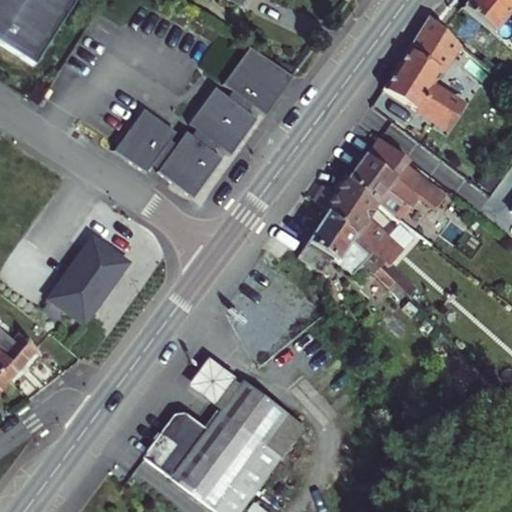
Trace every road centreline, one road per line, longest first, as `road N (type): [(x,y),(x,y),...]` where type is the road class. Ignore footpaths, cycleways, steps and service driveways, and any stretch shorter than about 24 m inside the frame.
road 1 (secondary): [(221,250),(407,0)]
road 2 (residential): [(0,108),(221,250)]
road 3 (secondary): [(96,414),(221,250)]
road 4 (secondary): [(23,511),(96,414)]
